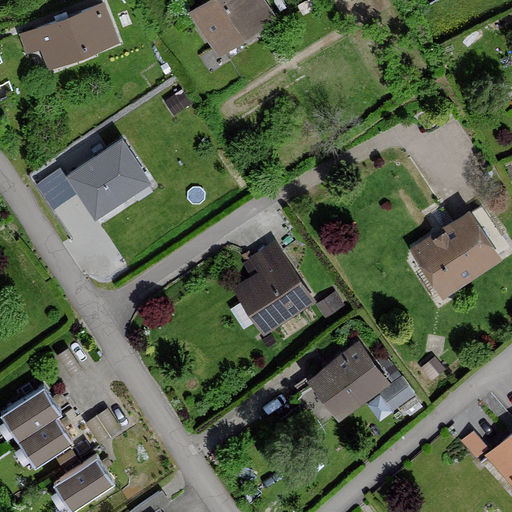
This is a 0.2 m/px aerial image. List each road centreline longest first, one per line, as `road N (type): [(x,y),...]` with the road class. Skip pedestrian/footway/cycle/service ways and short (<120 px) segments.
road 1 (residential): [(93,315),(272,199),(422,130),(452,174)]
road 2 (residential): [(511,358),(330,511)]
road 3 (residential): [(224,511),(93,315)]
road 4 (residential): [(93,315),(0,172)]
